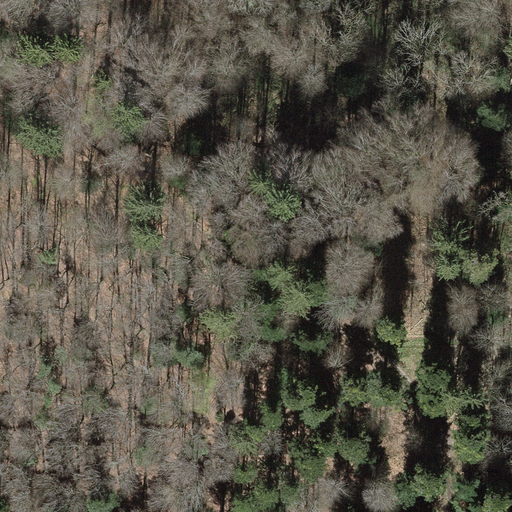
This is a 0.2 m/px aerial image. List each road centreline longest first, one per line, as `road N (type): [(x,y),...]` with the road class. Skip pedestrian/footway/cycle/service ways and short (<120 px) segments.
road 1 (track): [(511,345),(417,341),(367,331),(316,308),(261,277),(81,125),(0,85)]
road 2 (track): [(347,0),(400,55),(511,110)]
road 3 (track): [(511,362),(474,380),(444,419),(446,511)]
